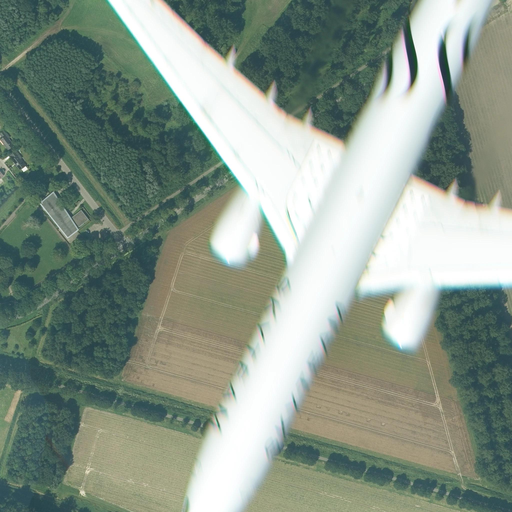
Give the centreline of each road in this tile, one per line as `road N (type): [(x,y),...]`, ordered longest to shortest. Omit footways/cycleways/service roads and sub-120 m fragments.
road 1 (unclassified): [(510,511),(72,388),(0,377)]
road 2 (tertiary): [(125,247),(489,0)]
road 3 (tertiary): [(125,247),(0,85)]
road 4 (tertiary): [(0,322),(125,247)]
